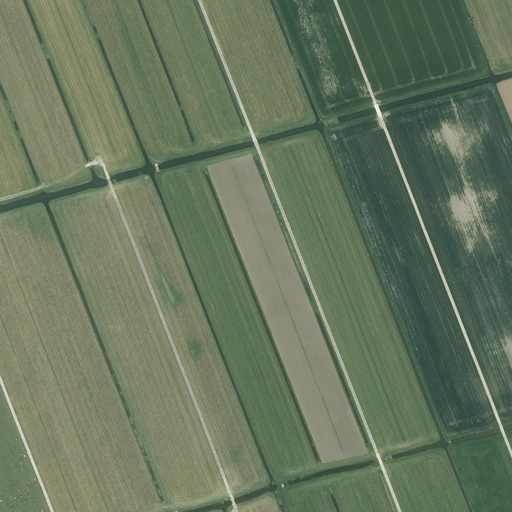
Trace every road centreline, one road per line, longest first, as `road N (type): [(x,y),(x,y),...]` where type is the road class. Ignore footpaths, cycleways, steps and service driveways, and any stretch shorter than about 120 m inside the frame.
road 1 (track): [(399,511),(199,0)]
road 2 (track): [(511,455),(334,0)]
road 3 (track): [(235,511),(101,162),(0,199)]
road 4 (track): [(0,380),(52,511)]
